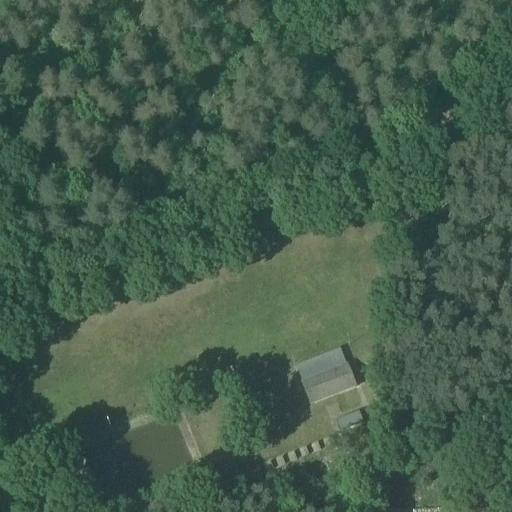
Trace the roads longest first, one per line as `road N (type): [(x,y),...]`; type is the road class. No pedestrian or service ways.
road 1 (track): [(0,314),(389,169),(511,57)]
road 2 (track): [(319,0),(382,172)]
